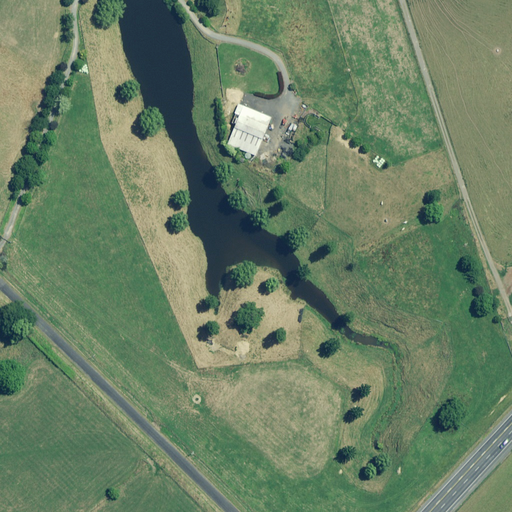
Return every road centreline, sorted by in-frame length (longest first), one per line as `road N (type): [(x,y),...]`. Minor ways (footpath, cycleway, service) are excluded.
road 1 (unclassified): [(232,511),(0,282)]
road 2 (trunk): [(511,422),(430,511)]
